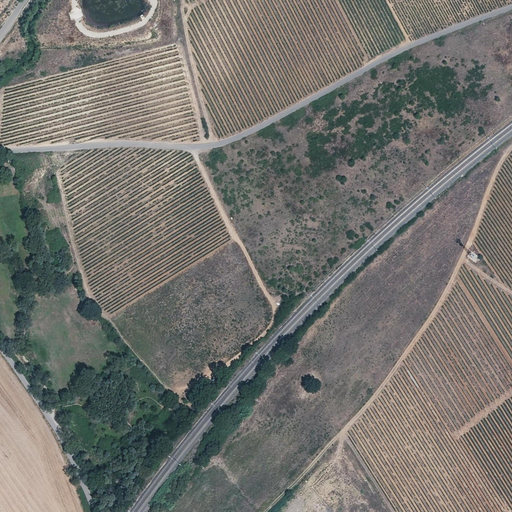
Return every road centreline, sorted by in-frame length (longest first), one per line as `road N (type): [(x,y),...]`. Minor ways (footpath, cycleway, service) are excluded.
road 1 (unclassified): [(0,153),(230,139),(399,50),(511,6)]
road 2 (track): [(267,511),(350,424),(430,318),(511,144)]
road 3 (unclassified): [(0,340),(48,410),(96,511)]
